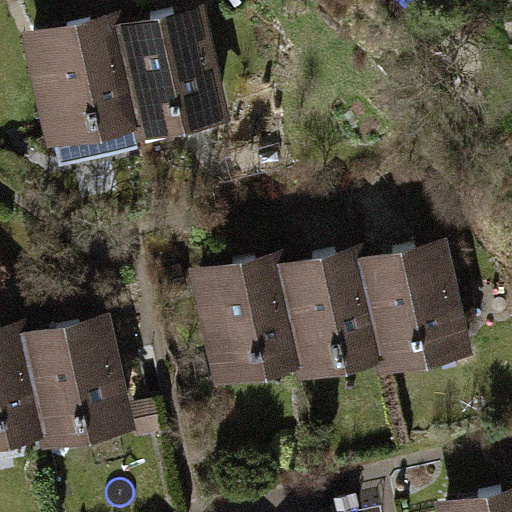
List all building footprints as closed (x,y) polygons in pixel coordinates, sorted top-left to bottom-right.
[(216,121),(195,16),(108,33),(129,138),(216,121)] [(129,138),(108,33),(21,50),(42,154),(129,138)] [(454,339),(437,234),(354,247),(371,353),(454,339)] [(371,353),(354,247),(271,261),(289,367),(371,353)] [(289,367),(271,261),(188,275),(206,380),(289,367)] [(125,431),(106,326),(18,342),(38,447),(125,431)] [(0,454),(38,447),(18,342),(0,345),(0,454)] [(511,511),(511,495),(434,504),(435,511),(511,511)]
